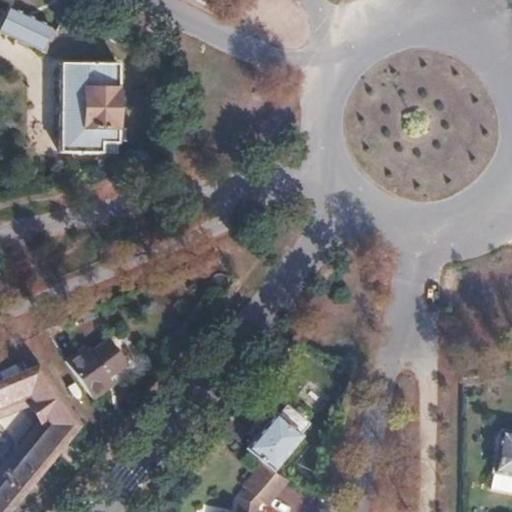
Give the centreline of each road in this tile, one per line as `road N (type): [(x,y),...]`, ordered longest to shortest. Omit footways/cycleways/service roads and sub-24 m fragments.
road 1 (residential): [(94,511),(344,196)]
road 2 (residential): [(332,181),(0,318)]
road 3 (residential): [(0,238),(324,165)]
road 4 (residential): [(354,511),(412,230)]
road 5 (residential): [(439,229),(426,511)]
road 6 (residential): [(324,84),(148,0)]
